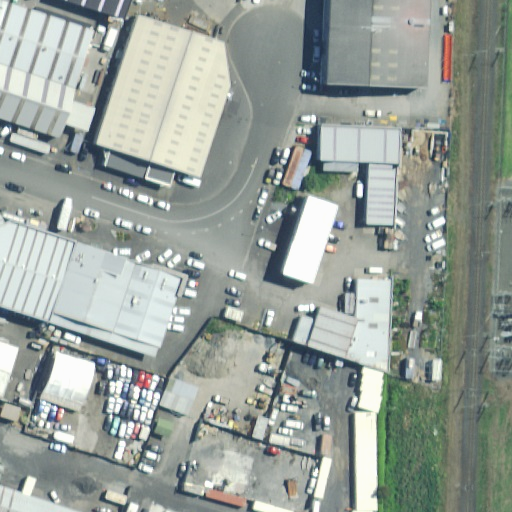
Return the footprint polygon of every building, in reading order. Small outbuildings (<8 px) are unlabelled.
[(98,29),(9,0),(0,0),(0,60),(79,86),(98,29)] [(98,0),(96,9),(123,17),(128,0),(98,0)] [(422,85),(424,0),(323,0),(320,81),(422,85)] [(223,41),(137,13),(94,143),(199,177),(229,84),(223,41)] [(0,115),(63,137),(79,86),(0,60),(0,115)] [(394,125),(315,122),(314,157),(321,157),(320,169),(353,170),(354,160),(364,160),(361,222),(390,223),(394,125)] [(330,203),(299,193),(274,271),(305,281),(330,203)] [(0,219),(0,306),(149,356),(176,275),(3,218),(0,219)] [(388,278),(353,277),(351,316),(315,304),(301,345),(385,372),(388,278)] [(0,387),(14,346),(0,341),(0,387)] [(194,387),(173,380),(168,392),(162,389),(156,405),(185,415),(194,387)] [(20,408),(3,403),(0,414),(0,416),(16,421),(20,408)] [(268,419),(258,416),(251,437),(262,440),(268,419)] [(174,423),(158,417),(152,433),(169,439),(174,423)] [(76,437),(57,431),(54,440),(73,447),(76,437)] [(0,511),(78,511),(0,485),(0,511)]
